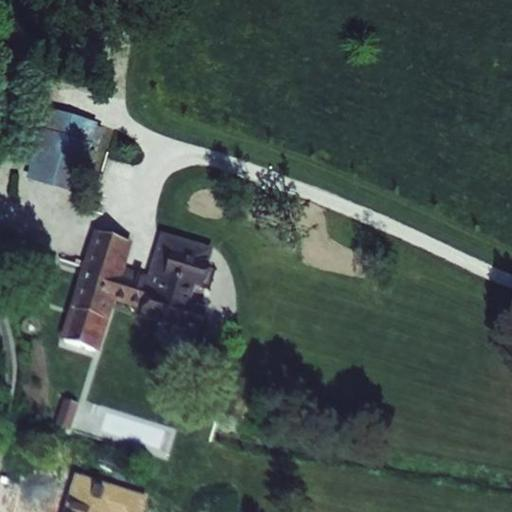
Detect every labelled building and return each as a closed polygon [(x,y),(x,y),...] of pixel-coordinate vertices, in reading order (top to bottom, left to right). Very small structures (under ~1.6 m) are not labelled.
[(21,155),(36,159),(42,137),(87,152),(95,154),(102,130),(98,129),(99,128),(46,112),(44,115),(34,112),(21,155)] [(36,159),(30,180),(75,193),(87,152),(42,137),(36,159)] [(117,284),(147,293),(149,285),(119,276),(121,270),(129,243),(99,233),(89,265),(85,263),(82,271),(87,273),(64,343),(96,352),(112,299),(117,284)] [(144,309),(142,317),(167,325),(195,334),(197,335),(204,311),(188,306),(189,301),(194,285),(205,249),(164,237),(151,279),(149,285),(147,293),(117,284),(112,299),(144,309)] [(8,270),(31,277),(40,249),(16,242),(8,270)] [(194,285),(200,287),(211,251),(205,249),(194,285)] [(151,279),(121,270),(119,276),(149,285),(151,279)] [(204,311),(206,307),(189,301),(188,306),(204,311)] [(164,332),(193,341),(195,334),(167,325),(164,332)] [(185,391),(181,403),(197,408),(201,396),(185,391)]
